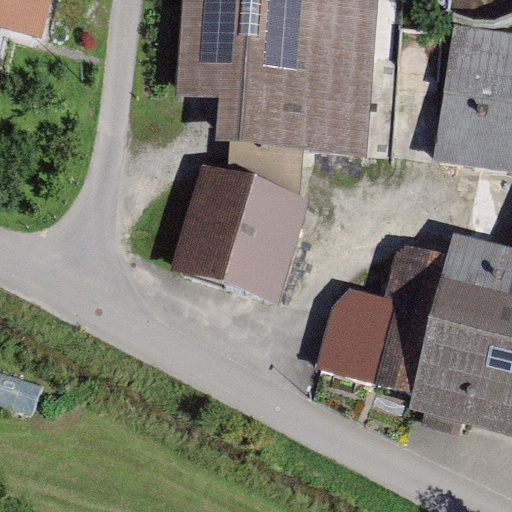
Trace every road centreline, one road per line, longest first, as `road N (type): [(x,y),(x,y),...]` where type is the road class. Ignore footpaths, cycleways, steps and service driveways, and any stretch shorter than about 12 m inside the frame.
road 1 (residential): [(0,261),(481,511)]
road 2 (track): [(130,0),(107,168),(74,299)]
